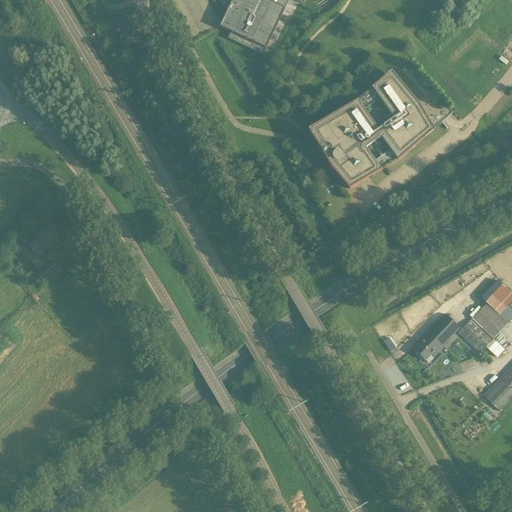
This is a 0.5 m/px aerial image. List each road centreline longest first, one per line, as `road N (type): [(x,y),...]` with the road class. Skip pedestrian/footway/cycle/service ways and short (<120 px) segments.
road 1 (primary): [(53,511),(188,396),(334,291),(511,190)]
road 2 (unclassified): [(423,511),(285,285),(173,68)]
road 3 (unclassified): [(279,511),(119,224),(38,125)]
